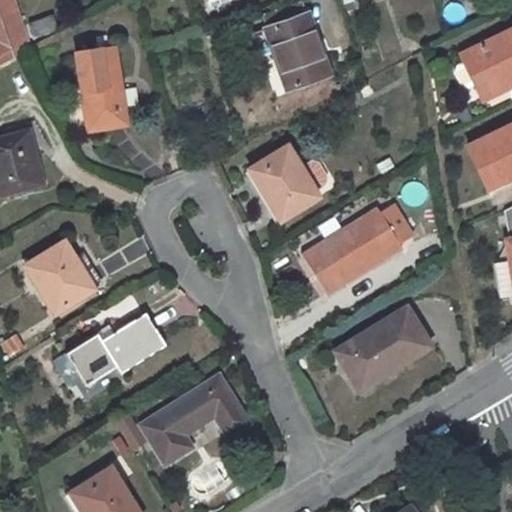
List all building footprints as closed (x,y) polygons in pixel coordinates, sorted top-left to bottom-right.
[(33,48),(15,0),(0,0),(0,66),(27,51),(33,48)] [(329,76),(307,15),(265,29),(287,91),(329,76)] [(58,28),(54,17),(30,25),(33,36),(58,28)] [(478,97),(511,80),(511,31),(459,58),(463,65),(473,86),(478,97)] [(129,126),(116,47),(75,53),(88,133),(129,126)] [(473,86),(463,65),(454,69),(452,75),(458,88),(465,90),(473,86)] [(506,189),(511,185),(511,127),(467,149),(488,191),(503,183),(506,189)] [(0,197),(45,186),(30,129),(0,137),(0,197)] [(302,169),(289,146),(248,169),(280,222),(319,199),(316,192),(324,187),(326,180),(317,165),(310,163),(302,169)] [(327,296),(403,249),(399,243),(416,234),(398,204),(381,214),(378,209),(302,255),(327,296)] [(506,239),(510,263),(495,265),(500,298),(511,295),(511,209),(506,213),(510,239),(506,239)] [(64,241),(24,265),(56,315),(93,292),(74,261),(76,260),(64,241)] [(432,348),(407,307),(333,352),(342,366),(344,365),(360,390),(413,357),(414,359),(432,348)] [(165,346),(145,314),(102,342),(98,335),(65,354),(85,386),(116,368),(120,375),(165,346)] [(16,334),(0,340),(0,343),(5,355),(22,348),(16,334)] [(219,378),(141,426),(165,464),(191,448),(184,436),(214,417),(226,435),(247,422),(219,378)] [(124,415),(112,424),(129,450),(142,442),(124,415)] [(139,511),(112,468),(70,495),(81,511),(139,511)]
